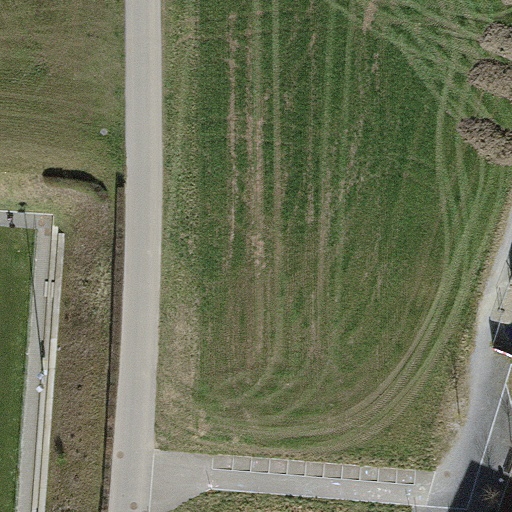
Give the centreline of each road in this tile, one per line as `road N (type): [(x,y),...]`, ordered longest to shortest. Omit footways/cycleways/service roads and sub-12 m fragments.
road 1 (residential): [(147,170),(125,511)]
road 2 (track): [(147,0),(147,170)]
